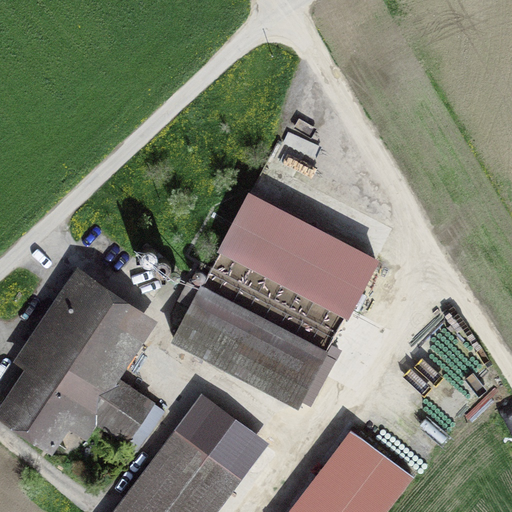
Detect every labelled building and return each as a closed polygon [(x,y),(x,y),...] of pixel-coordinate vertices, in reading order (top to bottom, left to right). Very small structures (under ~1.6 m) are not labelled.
[(258,194),(227,253),(359,321),(389,262),(258,194)] [(83,265),(19,362),(32,371),(7,409),(63,445),(74,427),(88,436),(97,422),(132,445),(160,403),(127,381),(167,320),(83,265)] [(335,354),(206,289),(181,339),(310,404),(335,354)] [(214,511),(269,434),(206,390),(120,511),(214,511)] [(392,511),(418,479),(358,434),(299,511),(392,511)]
